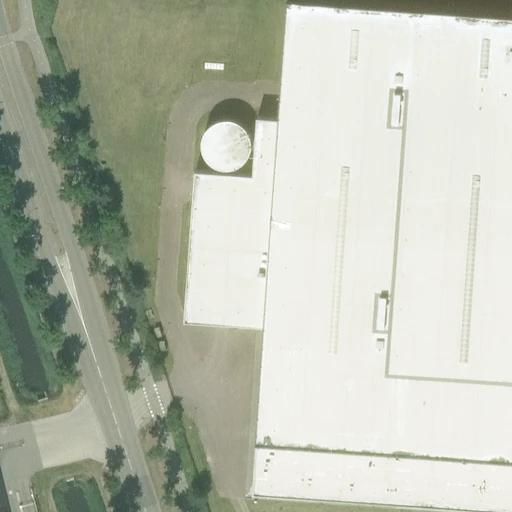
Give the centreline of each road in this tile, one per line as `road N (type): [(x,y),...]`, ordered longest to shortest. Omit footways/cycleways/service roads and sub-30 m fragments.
road 1 (tertiary): [(83,327),(68,245),(0,39)]
road 2 (tertiary): [(0,124),(43,255),(83,327)]
road 3 (tertiary): [(144,511),(83,327)]
